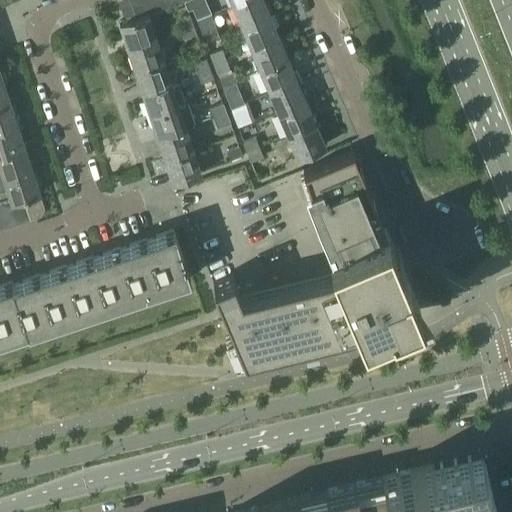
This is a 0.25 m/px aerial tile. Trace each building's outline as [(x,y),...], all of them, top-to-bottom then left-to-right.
[(130,0),(137,16),(148,13),(148,14),(149,13),(143,0),(130,0)] [(156,0),(143,0),(149,13),(160,9),(156,0)] [(168,0),(156,0),(160,9),(170,4),(168,0)] [(270,13),(264,0),(239,0),(233,3),(242,25),(270,13)] [(176,17),(180,27),(193,22),(189,12),(176,17)] [(210,12),(197,17),(200,26),(213,22),(210,12)] [(120,22),(127,45),(155,36),(148,14),(148,13),(137,16),(120,22)] [(279,34),(270,13),(242,25),(252,46),(279,34)] [(193,22),(180,27),(184,37),(196,32),(193,22)] [(289,56),(279,34),(252,46),(261,68),(289,56)] [(127,45),(135,67),(163,58),(155,36),(127,45)] [(210,52),(214,61),(227,57),(223,47),(210,52)] [(298,78),(289,56),(261,68),(270,90),(298,78)] [(193,61),(197,71),(209,66),(206,57),(193,61)] [(227,57),(214,61),(218,71),(230,66),(227,57)] [(135,67),(142,90),(177,78),(174,68),(167,70),(163,58),(135,67)] [(209,66),(197,71),(200,81),(213,76),(209,66)] [(219,75),(222,84),(237,78),(234,70),(219,75)] [(0,103),(11,100),(3,78),(0,78),(0,103)] [(142,90),(149,112),(184,100),(185,100),(177,78),(142,90)] [(307,100),(298,78),(270,90),(279,111),(307,100)] [(240,90),(227,95),(231,105),(244,100),(240,90)] [(243,101),(231,106),(239,128),(256,121),(247,99),(243,101)] [(0,128),(18,122),(11,100),(0,103),(0,128)] [(184,100),(149,112),(157,135),(185,125),(194,122),(187,100),(185,100),(184,100)] [(316,121),(307,100),(279,111),(288,133),(316,121)] [(210,105),(214,115),(226,110),(223,101),(210,105)] [(226,110),(214,115),(217,125),(230,120),(226,110)] [(326,144),(316,121),(288,133),(298,156),(326,144)] [(0,153),(25,145),(18,122),(0,128),(0,153)] [(185,125),(157,135),(165,157),(193,148),(185,125)] [(244,140),(247,150),(260,145),(256,135),(244,140)] [(0,178),(33,167),(25,145),(0,153),(0,164),(1,167),(0,166),(0,178)] [(260,145),(247,150),(251,159),(264,154),(260,145)] [(238,146),(227,150),(230,159),(241,155),(238,146)] [(193,148),(165,157),(172,179),(173,181),(201,172),(200,170),(193,148)] [(214,280),(213,281),(224,307),(233,329),(244,354),(272,347),(286,344),(302,340),(316,337),(331,333),(346,329),(360,326),(363,333),(394,320),(399,318),(398,316),(407,312),(417,308),(418,310),(421,309),(409,282),(400,258),(394,245),(383,219),(383,218),(377,205),(371,190),(366,178),(359,163),(354,151),(353,148),(304,169),(303,169),(309,186),(314,200),(336,252),(331,254),(329,255),(335,268),(338,274),(243,298),(242,295),(241,291),(234,275),(233,272),(214,280)] [(22,196),(30,218),(40,215),(44,207),(39,191),(40,190),(33,167),(0,178),(0,189),(8,187),(11,198),(12,200),(22,196)] [(11,198),(19,222),(30,218),(22,196),(12,200),(11,198)] [(0,202),(0,204),(7,226),(19,222),(11,198),(0,202)] [(174,228),(120,246),(136,293),(190,275),(174,228)] [(120,246),(66,264),(82,311),(136,293),(120,246)] [(12,280),(28,329),(82,311),(66,264),(13,281),(12,280)] [(12,280),(0,283),(0,336),(27,328),(28,329),(12,280)] [(497,511),(489,479),(483,452),(433,463),(409,470),(269,502),(257,505),(228,511),(497,511)]
